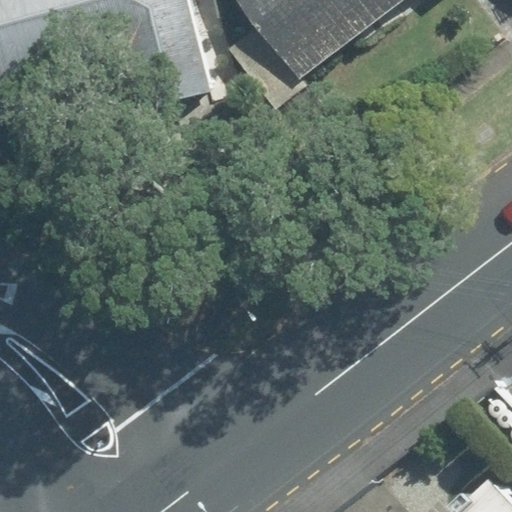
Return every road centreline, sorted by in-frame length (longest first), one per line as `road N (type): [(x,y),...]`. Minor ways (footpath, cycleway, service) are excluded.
road 1 (secondary): [(226,463),(511,242)]
road 2 (secondary): [(0,287),(82,318),(126,346),(226,463)]
road 3 (secondary): [(77,511),(0,395)]
